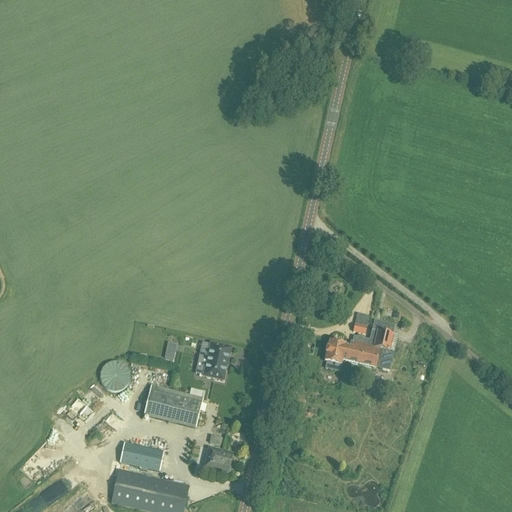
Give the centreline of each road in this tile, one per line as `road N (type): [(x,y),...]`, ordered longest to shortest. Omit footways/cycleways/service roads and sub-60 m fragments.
road 1 (tertiary): [(246,511),(309,231)]
road 2 (unclassified): [(511,388),(309,231)]
road 3 (tertiary): [(309,231),(360,0)]
